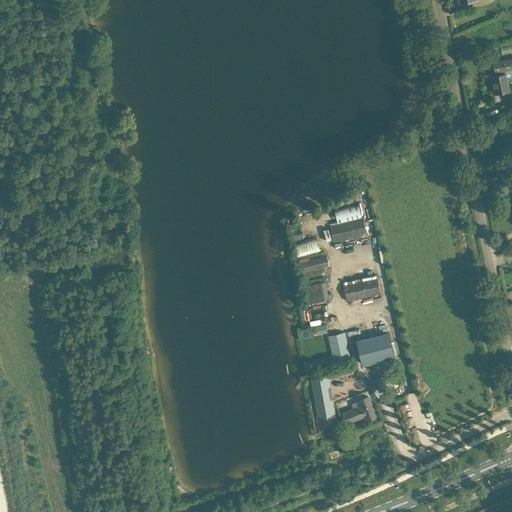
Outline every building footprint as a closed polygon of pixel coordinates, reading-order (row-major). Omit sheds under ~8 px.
[(496,75),(493,76),(491,77),(494,93),(509,90),(505,70),(511,68),(511,59),(494,63),(496,75)] [(504,126),(499,129),(501,135),(507,131),(504,126)] [(359,194),(338,199),(351,248),(371,243),(359,194)] [(330,226),(334,241),(346,238),(343,222),(330,226)] [(315,239),(293,244),(296,257),(318,251),(315,239)] [(299,262),(301,272),(330,265),(327,256),(299,262)] [(307,285),(304,285),(308,303),(329,299),(324,277),(306,280),(307,285)] [(343,285),(347,300),(381,293),(378,277),(343,285)] [(325,324),(316,326),(317,334),(321,333),(321,331),(326,330),(325,324)] [(345,332),(329,336),(333,352),(334,357),(335,365),(351,361),(350,354),(345,332)] [(389,332),(357,341),(363,364),(395,356),(389,332)] [(328,375),(311,377),(319,418),(335,415),(328,375)] [(376,379),(381,391),(388,388),(383,376),(376,379)] [(354,409),(343,414),(346,423),(366,415),(367,419),(377,416),(369,396),(360,400),(352,403),(354,409)]
